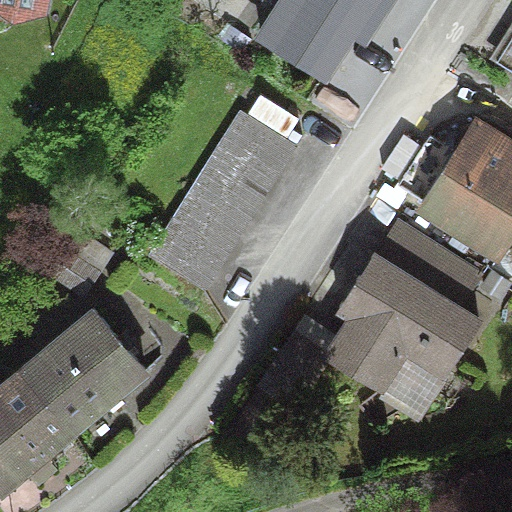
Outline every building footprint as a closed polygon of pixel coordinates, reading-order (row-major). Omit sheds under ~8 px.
[(49,0),(0,0),(0,14),(14,23),(48,14),(49,0)] [(398,0),(268,0),(246,33),(335,93),(398,0)] [(299,155),(237,115),(145,257),(207,297),(299,155)] [(511,150),(470,124),(413,213),(501,268),(511,251),(511,150)] [(400,228),(379,261),(456,309),(477,276),(400,228)] [(379,261),(374,258),(339,315),(348,320),(321,365),(376,399),(405,352),(444,376),(478,322),(456,309),(379,261)] [(147,372),(96,310),(0,389),(0,493),(43,458),(107,404),(147,372)]
